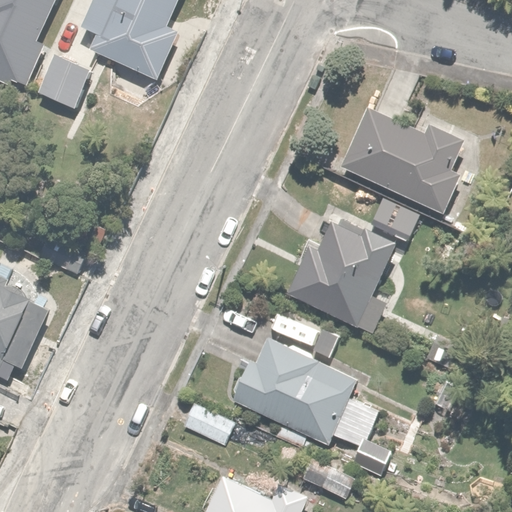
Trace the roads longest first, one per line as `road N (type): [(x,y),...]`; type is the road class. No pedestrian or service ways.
road 1 (residential): [(42,511),(294,0)]
road 2 (residential): [(400,0),(511,45)]
